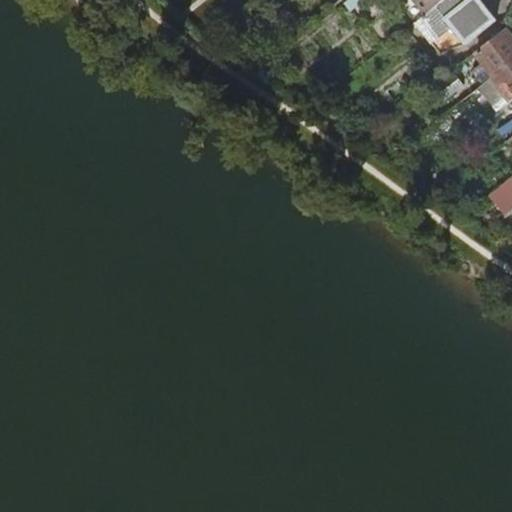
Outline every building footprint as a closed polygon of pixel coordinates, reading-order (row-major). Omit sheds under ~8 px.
[(351,0),(347,3),(352,9),(363,0),(351,0)] [(417,0),(428,14),(445,0),(417,0)] [(445,0),(428,14),(420,21),(436,41),(453,29),(466,45),(495,22),(477,0),(445,0)] [(493,77),(511,62),(511,40),(504,30),(475,53),(493,77)] [(511,62),(493,77),(480,88),(498,112),(511,100),(511,62)] [(270,65),(260,73),(271,85),(280,78),(270,65)] [(511,178),(489,197),(504,217),(511,210),(511,178)]
